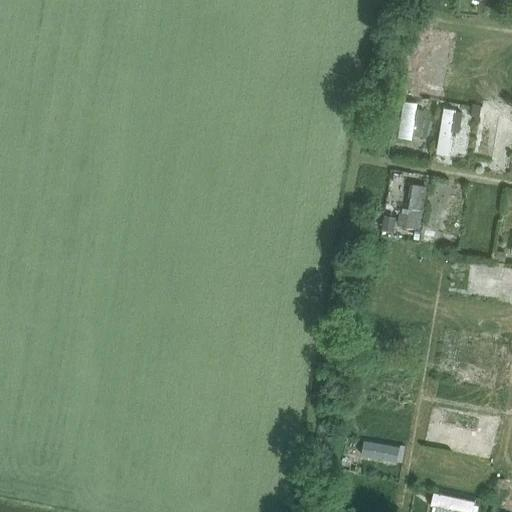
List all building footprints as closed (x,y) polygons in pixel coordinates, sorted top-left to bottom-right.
[(444,90),(453,41),(438,39),(434,61),(426,59),(424,72),(432,73),(429,87),(444,90)] [(490,43),(482,95),(506,99),(508,88),(495,86),(500,59),(506,60),(508,46),(490,43)] [(466,86),(479,89),(486,53),(473,50),(466,86)] [(417,86),(419,74),(407,72),(404,84),(417,86)] [(418,102),(403,99),(397,137),(412,139),(415,119),(422,120),(424,110),(417,109),(418,102)] [(482,105),(473,103),(471,115),(480,116),(482,105)] [(457,109),(444,107),(437,152),(449,154),(453,130),(460,131),(463,112),(456,111),(457,109)] [(491,160),(500,115),(484,112),(476,158),(491,160)] [(511,133),(497,131),(495,146),(510,148),(511,133)] [(401,141),(400,154),(414,156),(415,143),(401,141)] [(420,229),(428,185),(414,183),(409,208),(403,207),(402,212),(399,211),(397,224),(406,225),(406,226),(420,229)] [(464,198),(449,195),(441,236),(448,238),(447,242),(453,243),(454,239),(456,239),(464,198)] [(397,197),(383,197),(382,210),(397,211),(397,197)] [(485,203),(474,240),(488,244),(499,208),(485,203)] [(394,231),(396,217),(384,214),(382,229),(394,231)] [(434,239),(437,228),(424,226),(422,237),(434,239)] [(429,269),(430,252),(394,250),(393,267),(429,269)] [(505,261),(506,251),(496,250),(495,260),(505,261)] [(502,267),(474,264),(472,277),(490,279),(490,287),(495,287),(495,280),(501,281),(502,267)] [(387,290),(386,299),(377,298),(375,314),(399,317),(400,306),(424,309),(425,294),(387,290)] [(420,333),(379,329),(378,341),(419,345),(420,333)] [(497,347),(459,340),(455,361),(477,365),(476,368),(493,371),(495,360),(505,362),(507,350),(497,348),(497,347)] [(418,355),(419,346),(405,345),(404,353),(418,355)] [(412,389),(415,373),(370,364),(367,380),(412,389)] [(457,368),(456,381),(473,383),(474,370),(457,368)] [(477,433),(480,419),(445,411),(445,412),(440,410),(438,421),(442,422),(441,424),(443,424),(440,437),(457,441),(459,432),(470,435),(471,431),(477,433)] [(497,426),(499,417),(488,415),(486,424),(497,426)] [(493,437),(495,429),(485,427),(483,435),(493,437)] [(403,462),(405,445),(369,439),(366,456),(403,462)] [(431,465),(436,446),(422,443),(418,462),(431,465)] [(447,466),(478,469),(479,457),(448,454),(447,466)] [(360,475),(358,485),(392,490),(393,480),(360,475)] [(474,500),(434,491),(431,505),(433,505),(432,510),(441,511),(477,511),(479,505),(474,504),(474,500)]
